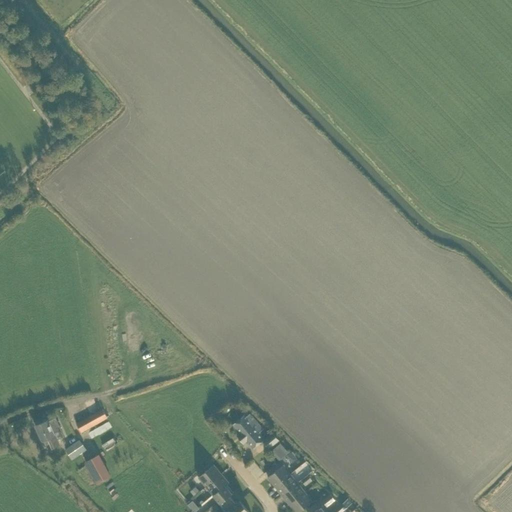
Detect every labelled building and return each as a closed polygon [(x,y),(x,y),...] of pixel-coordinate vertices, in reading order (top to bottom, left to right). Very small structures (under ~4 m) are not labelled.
[(18,345),(20,362),(31,361),(29,343),(18,345)] [(18,345),(7,346),(9,364),(20,362),(18,345)] [(0,365),(9,364),(7,346),(0,347),(0,365)] [(76,424),(81,433),(107,418),(102,410),(76,424)] [(252,448),(264,438),(259,432),(262,430),(249,414),(246,417),(244,415),(233,424),(240,433),(237,436),(243,443),(246,440),(252,448)] [(48,421),(48,420),(35,425),(44,446),(50,443),(52,447),(60,444),(57,439),(63,436),(55,418),(48,421)] [(93,435),(113,424),(110,418),(90,430),(93,435)] [(263,440),(269,448),(279,439),(273,432),(263,440)] [(66,450),(72,459),(86,449),(79,440),(66,450)] [(274,448),(281,458),(288,453),(280,443),(274,448)] [(287,464),(293,459),(289,454),(283,459),(287,464)] [(98,455),(85,462),(97,484),(110,477),(98,455)] [(198,477),(206,486),(221,474),(213,465),(198,477)] [(268,477),(275,486),(290,474),(283,465),(268,477)] [(214,496),(229,483),(221,474),(206,486),(214,496)] [(297,483),(290,474),(275,486),(282,495),(297,483)] [(305,485),(312,480),(307,475),(301,480),(305,485)] [(214,496),(227,511),(232,507),(236,503),(229,495),(235,490),(229,483),(214,496)] [(282,495),(289,504),(304,492),(297,483),(282,495)] [(304,492),(289,504),(295,511),(297,511),(312,501),(304,492)] [(330,494),(322,501),(327,507),(335,500),(330,494)] [(347,507),(352,504),(348,499),(344,503),(347,507)] [(236,511),(249,511),(240,501),(236,503),(232,507),(236,511)] [(213,511),(218,507),(214,503),(210,507),(213,511)] [(341,511),(347,508),(343,503),(335,509),(337,511),(341,511)]
